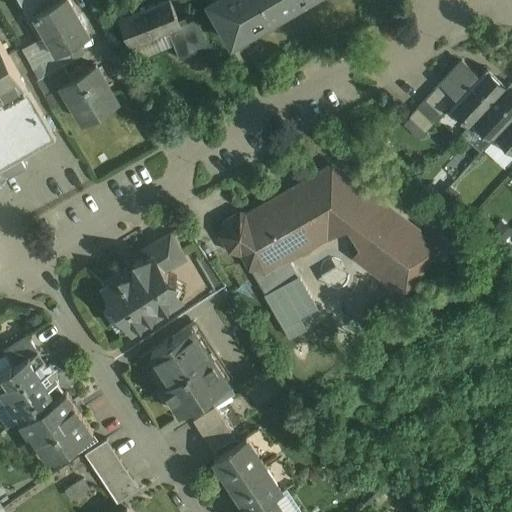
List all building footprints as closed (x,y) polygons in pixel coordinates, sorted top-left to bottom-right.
[(59,0),(19,0),(29,18),(35,15),(35,14),(59,0)] [(69,0),(59,0),(35,14),(35,15),(57,52),(67,46),(89,34),(69,0)] [(170,0),(168,0),(120,19),(130,47),(169,31),(181,26),(179,21),(170,0)] [(212,0),(233,36),(294,0),(212,0)] [(193,15),(179,21),(181,26),(169,31),(180,59),(212,47),(193,15)] [(0,40),(0,96),(24,83),(0,40)] [(67,46),(57,52),(41,61),(48,74),(64,65),(74,59),(67,46)] [(463,60),(442,81),(459,97),(479,76),(463,60)] [(48,74),(36,80),(46,96),(64,86),(63,85),(72,80),(64,65),(48,74)] [(72,80),(63,85),(64,86),(68,84),(75,97),(71,99),(84,120),(117,100),(96,66),(72,80)] [(459,97),(452,105),(459,111),(472,124),(475,120),(475,119),(506,86),(506,85),(487,67),(479,76),(459,97)] [(459,97),(442,81),(434,90),(451,106),(452,105),(459,97)] [(506,86),(475,119),(475,120),(494,137),(511,117),(511,83),(509,81),(506,85),(506,86)] [(24,83),(0,96),(0,170),(21,159),(56,138),(24,83)] [(451,106),(434,90),(426,98),(443,114),(451,106)] [(443,114),(426,98),(418,107),(435,123),(443,114)] [(435,123),(418,107),(410,116),(427,131),(435,123)] [(511,117),(494,137),(495,138),(498,134),(511,147),(511,117)] [(21,159),(0,170),(0,184),(26,169),(21,159)] [(304,188),(253,217),(240,214),(225,223),(221,235),(231,251),(243,254),(251,268),(266,273),(358,219),(367,233),(357,239),(362,248),(355,257),(390,283),(398,282),(404,287),(411,286),(422,271),(421,264),(414,260),(427,243),(426,235),(400,216),(368,192),(365,194),(361,186),(347,176),(340,179),(332,165),(301,183),(304,188)] [(173,234),(149,247),(153,255),(154,254),(164,270),(186,257),(173,234)] [(153,255),(147,259),(136,259),(136,266),(137,267),(129,272),(128,271),(104,287),(108,293),(109,303),(114,303),(132,330),(182,298),(174,287),(177,281),(168,277),(164,270),(154,254),(153,255)] [(303,315),(321,305),(304,273),(267,292),(291,337),(310,327),(303,315)] [(211,356),(192,326),(181,333),(151,353),(170,382),(164,386),(182,414),(209,396),(229,383),(231,382),(213,354),(211,356)] [(30,340),(7,355),(15,367),(38,352),(30,340)] [(15,367),(0,376),(0,392),(6,402),(54,371),(50,364),(47,366),(38,352),(15,367)] [(54,371),(6,402),(20,423),(65,393),(64,392),(60,395),(54,386),(59,383),(56,379),(58,377),(54,371)] [(229,383),(209,396),(215,406),(235,393),(229,383)] [(65,393),(20,423),(28,436),(37,430),(56,459),(94,434),(66,392),(65,393)] [(215,406),(194,421),(201,433),(202,433),(223,419),(215,406)] [(223,419),(202,433),(207,443),(229,428),(223,419)] [(229,428),(207,443),(214,452),(236,439),(229,428)] [(247,438),(214,460),(232,486),(264,465),(247,438)] [(121,461),(107,440),(85,454),(100,475),(121,461)] [(121,461),(100,475),(118,503),(140,489),(132,478),(121,461)] [(264,465),(232,486),(248,511),(251,511),(274,497),(274,498),(282,492),(264,465)] [(87,478),(67,488),(71,498),(92,488),(87,478)] [(274,497),(251,511),(283,511),(274,498),(274,497)]
